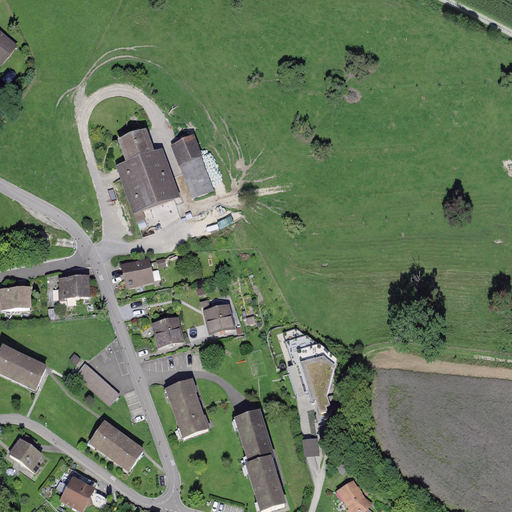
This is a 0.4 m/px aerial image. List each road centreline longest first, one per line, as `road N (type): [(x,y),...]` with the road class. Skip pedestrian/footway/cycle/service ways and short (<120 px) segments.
road 1 (residential): [(170,510),(174,476),(94,258)]
road 2 (track): [(511,354),(431,346),(364,357),(344,381),(335,423)]
road 3 (residential): [(0,420),(34,426),(130,495),(170,510)]
road 4 (residential): [(94,258),(54,213),(0,184)]
